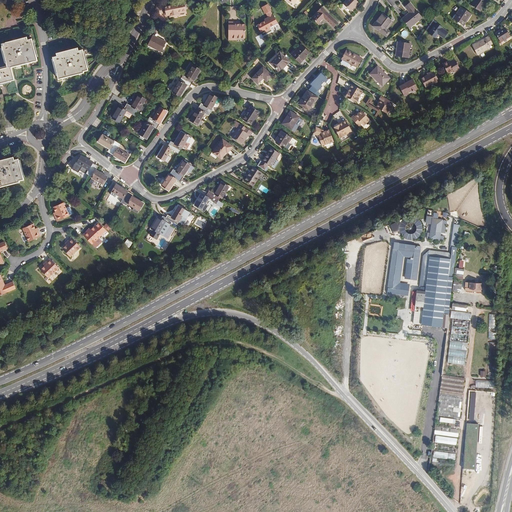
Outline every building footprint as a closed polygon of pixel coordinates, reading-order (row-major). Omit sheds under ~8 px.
[(189,9),(190,7),(190,6),(190,5),(190,4),(189,4),(188,3),(187,3),(186,3),(186,2),(183,3),(183,1),(181,0),(180,0),(179,0),(178,1),(176,4),(174,4),(173,4),(165,6),(165,10),(164,10),(165,13),(166,14),(171,13),(172,15),(179,14),(179,12),(187,10),(187,9),(189,9)] [(359,3),(356,0),(346,0),(343,4),(351,11),(359,3)] [(484,0),(474,0),(471,5),(480,11),(486,1),(484,0)] [(410,28),(423,18),(410,2),(405,7),(409,12),(403,18),(407,24),(410,27),(410,28)] [(265,30),(266,32),(271,30),(270,27),(278,23),(273,14),(273,15),(271,11),(272,10),(268,4),(262,7),(265,14),(266,13),(268,17),(265,19),(265,20),(257,25),(261,32),(265,30)] [(461,6),(453,19),(464,26),(472,14),(461,6)] [(312,18),(319,25),(325,18),(334,27),(338,22),(322,7),(312,18)] [(374,26),(386,36),(390,31),(386,27),(392,20),(383,13),(374,26)] [(246,38),(246,24),(236,24),(236,22),(229,22),(229,31),(232,31),(231,40),(237,40),(237,38),(246,38)] [(426,30),(429,32),(429,33),(435,38),(438,34),(444,39),(448,32),(442,28),(443,27),(437,22),(436,24),(433,22),(426,30)] [(495,33),(501,42),(511,36),(505,27),(495,33)] [(166,42),(153,35),(148,45),(161,52),(166,42)] [(0,84),(15,80),(12,68),(38,61),(32,38),(28,40),(27,37),(5,42),(6,45),(1,46),(6,65),(0,67),(0,84)] [(478,54),(490,47),(490,46),(493,44),(488,37),(473,45),(478,54)] [(396,56),(408,58),(410,43),(398,42),(396,56)] [(292,54),(301,63),(310,53),(301,44),(292,54)] [(88,71),(82,49),(78,51),(77,48),(56,53),(57,56),(52,57),(58,80),(84,73),(83,72),(88,71)] [(347,50),(342,59),(357,67),(362,58),(347,50)] [(267,62),(280,74),(288,66),(286,64),(289,61),(280,52),(273,59),(272,58),(267,62)] [(442,64),(448,74),(453,71),(454,72),(460,69),(455,59),(449,62),(448,61),(442,64)] [(288,67),(296,72),(298,68),(290,63),(288,67)] [(194,81),(200,70),(193,65),(186,77),(184,75),(182,78),(192,84),(193,81),(194,81)] [(263,66),(252,78),(258,84),(263,78),(267,82),(273,76),(263,66)] [(377,79),(383,85),(390,78),(377,66),(370,74),(376,80),(377,79)] [(425,87),(439,80),(434,70),(429,73),(429,74),(427,76),(421,79),(425,87)] [(312,86),(308,90),(314,94),(317,90),(318,91),(323,86),(321,85),(325,81),(326,82),(329,79),(322,72),(319,75),(320,76),(316,79),(315,79),(310,84),(312,86)] [(180,96),(187,85),(190,86),(192,84),(182,78),(181,80),(180,80),(173,92),(180,96)] [(418,89),(413,79),(408,81),(409,83),(405,85),(405,83),(399,86),(403,95),(408,92),(409,94),(418,89)] [(358,99),(362,91),(352,85),(348,90),(350,91),(349,92),(347,92),(346,92),(344,95),(344,96),(356,103),(358,99)] [(307,90),(298,104),(309,111),(318,98),(307,90)] [(211,109),(215,103),(217,104),(220,99),(210,93),(203,104),(201,103),(200,106),(209,112),(211,113),(212,110),(211,109)] [(139,110),(146,99),(137,94),(134,99),(136,100),(132,106),(127,103),(125,106),(136,113),(138,110),(139,110)] [(387,115),(393,104),(387,100),(384,99),(381,97),(379,101),(380,101),(381,102),(379,106),(378,105),(376,109),(387,115)] [(124,114),(126,111),(132,114),(134,116),(136,113),(125,106),(124,109),(119,106),(115,113),(113,111),(109,116),(119,122),(124,114)] [(197,125),(205,113),(209,116),(211,113),(209,112),(200,106),(198,109),(197,109),(193,115),(191,113),(188,119),(197,125)] [(251,106),(242,119),(251,125),(260,111),(251,106)] [(158,126),(167,112),(160,107),(153,119),(150,117),(148,120),(158,126)] [(290,111),(282,124),(291,130),(300,117),(290,111)] [(363,126),(369,120),(360,111),(357,114),(358,114),(355,117),(353,115),(350,118),(358,126),(361,124),(363,126)] [(352,130),(346,119),(341,122),(341,123),(341,124),(340,124),(339,123),(338,123),(335,124),(334,126),(340,137),(345,135),(345,134),(352,130)] [(147,138),(153,127),(157,129),(158,126),(148,120),(139,134),(147,138)] [(241,143),(245,137),(246,137),(248,134),(250,135),(253,132),(235,120),(234,122),(235,123),(233,126),(237,128),(231,137),(241,143)] [(334,141),(330,129),(326,131),(326,132),(322,133),(320,128),(316,127),(314,133),(318,135),(322,145),(334,141)] [(285,148),(292,138),(281,130),(275,140),(285,148)] [(188,143),(191,138),(181,132),(174,143),(171,141),(169,144),(180,151),(182,148),(186,142),(188,143)] [(111,153),(118,142),(115,140),(114,141),(103,134),(98,141),(110,148),(108,151),(111,153)] [(223,139),(213,153),(221,158),(227,149),(229,150),(232,146),(223,139)] [(131,152),(126,149),(124,151),(118,148),(120,144),(118,142),(111,153),(124,162),(131,152)] [(168,155),(171,149),(178,153),(180,151),(169,144),(167,147),(164,145),(158,156),(168,162),(171,157),(168,155)] [(261,161),(274,169),(278,163),(275,161),(280,153),(271,147),(261,161)] [(89,175),(95,164),(81,156),(77,163),(88,170),(86,173),(89,175)] [(0,186),(19,182),(18,181),(23,179),(18,159),(14,160),(13,157),(0,160),(0,186)] [(190,172),(194,167),(184,160),(176,171),(173,169),(171,172),(182,179),(184,176),(183,176),(187,170),(190,172)] [(107,176),(96,169),(98,166),(95,164),(89,175),(98,181),(97,183),(102,186),(107,176)] [(253,166),(244,180),(253,187),(262,172),(253,166)] [(169,190),(176,179),(180,182),(182,179),(171,172),(165,181),(163,179),(160,184),(169,190)] [(222,198),(226,192),(228,193),(232,188),(222,182),(214,194),(209,190),(207,193),(218,200),(220,197),(222,198)] [(130,193),(116,184),(111,193),(116,196),(117,194),(123,198),(121,202),(124,204),(130,193)] [(138,212),(144,203),(132,196),(133,194),(132,194),(130,193),(124,204),(126,205),(127,203),(134,207),(133,209),(138,212)] [(205,204),(209,198),(217,202),(218,200),(207,193),(206,196),(201,193),(194,205),(204,210),(207,205),(205,204)] [(69,216),(63,202),(53,207),(55,212),(56,215),(54,216),(57,221),(69,216)] [(185,217),(188,212),(178,206),(172,215),(173,216),(179,220),(182,215),(185,217)] [(179,220),(173,216),(172,215),(171,217),(167,214),(166,217),(172,221),(174,222),(180,226),(182,223),(179,221),(179,220)] [(185,224),(187,226),(195,216),(192,214),(185,224)] [(159,233),(166,221),(172,225),(174,222),(172,221),(166,217),(164,216),(162,215),(161,218),(158,217),(151,228),(154,230),(150,235),(157,239),(160,233),(159,233)] [(439,240),(442,220),(433,219),(430,239),(439,240)] [(109,231),(113,226),(108,222),(104,226),(109,231)] [(41,237),(38,231),(36,232),(35,229),(33,224),(22,228),(28,242),(41,237)] [(455,224),(452,245),(458,246),(461,225),(455,224)] [(92,245),(103,234),(94,226),(90,230),(88,232),(86,230),(82,235),(92,245)] [(412,251),(414,239),(414,233),(396,230),(393,249),(397,249),(412,251)] [(81,247),(71,237),(67,241),(68,243),(66,245),(62,249),(70,257),(81,247)] [(414,256),(414,252),(412,251),(397,249),(394,269),(392,289),(409,291),(409,286),(397,284),(401,255),(414,256)] [(447,322),(455,255),(425,252),(421,287),(425,288),(425,291),(420,291),(420,295),(416,294),(414,311),(418,312),(417,319),(422,319),(421,325),(443,327),(443,322),(447,322)] [(48,278),(59,268),(49,258),(45,262),(46,264),(44,266),(40,270),(48,278)] [(462,282),(464,270),(455,268),(453,280),(454,280),(459,281),(462,282)] [(12,281),(5,285),(0,275),(0,274),(0,295),(16,289),(12,281)] [(460,294),(462,287),(458,286),(459,281),(454,280),(451,292),(460,294)] [(481,293),(482,284),(465,283),(465,289),(469,292),(481,293)] [(470,312),(470,306),(450,304),(449,310),(470,312)] [(471,320),(472,313),(452,312),(451,319),(471,320)] [(489,314),(489,340),(500,340),(501,336),(495,336),(496,315),(489,314)] [(458,427),(465,378),(442,375),(436,422),(449,423),(448,426),(458,427)] [(478,424),(467,423),(464,469),(475,469),(478,424)] [(458,438),(459,430),(435,427),(434,435),(458,438)] [(457,445),(458,439),(434,436),(433,442),(457,445)] [(456,453),(456,447),(433,444),(433,450),(456,453)] [(455,460),(456,454),(432,451),(432,457),(455,460)] [(454,468),(455,462),(431,459),(431,465),(454,468)]
